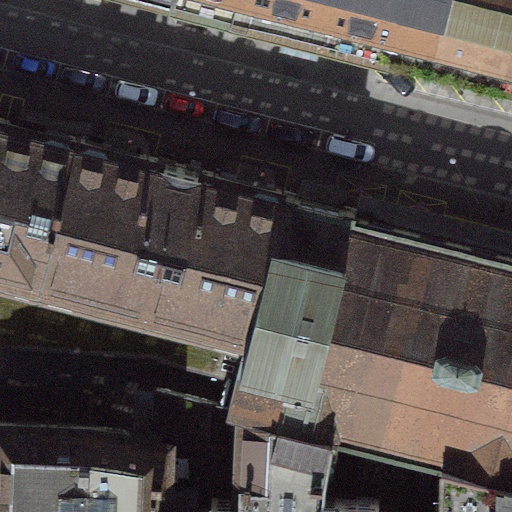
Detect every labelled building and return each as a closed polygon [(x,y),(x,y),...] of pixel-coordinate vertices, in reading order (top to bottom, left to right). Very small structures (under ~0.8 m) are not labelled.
[(511,0),(177,0),(251,19),(328,39),(353,45),(374,49),(429,64),(458,71),(511,84),(511,0)] [(241,363),(285,191),(73,137),(0,118),(0,345),(158,357),(158,360),(234,379),(237,380),(241,363)] [(356,209),(285,191),(241,363),(237,380),(234,379),(228,404),(352,436),(500,474),(511,476),(511,252),(484,245),(356,212),(356,209)] [(0,511),(86,511),(90,425),(92,426),(93,391),(0,386),(0,511)] [(210,511),(216,401),(157,386),(154,436),(124,429),(92,426),(90,425),(86,511),(210,511)] [(228,404),(216,401),(210,511),(335,511),(336,507),(352,436),(228,404)] [(500,474),(352,436),(336,507),(335,511),(494,511),(496,489),(500,474)] [(511,511),(511,476),(500,474),(496,489),(494,511),(511,511)]
